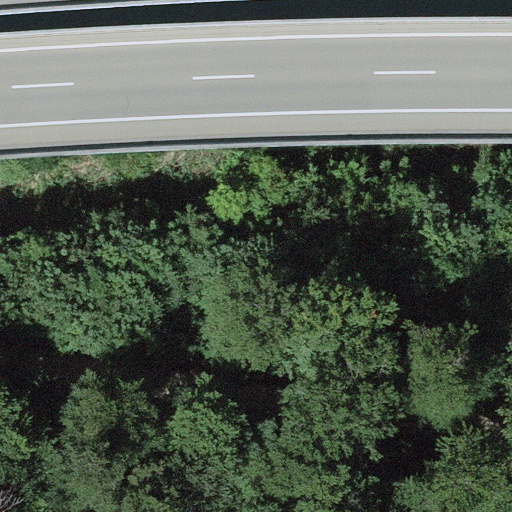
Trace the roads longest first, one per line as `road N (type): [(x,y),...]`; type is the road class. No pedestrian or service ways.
road 1 (track): [(0,354),(511,433)]
road 2 (motorway): [(0,89),(511,73)]
